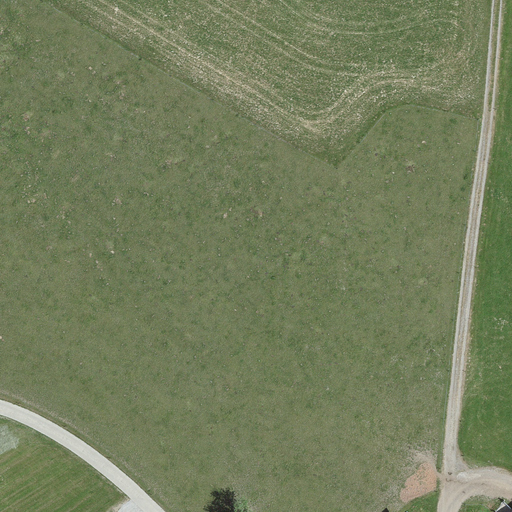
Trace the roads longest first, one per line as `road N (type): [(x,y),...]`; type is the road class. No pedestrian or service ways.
road 1 (track): [(446,511),(497,0)]
road 2 (track): [(0,406),(102,467),(154,511)]
